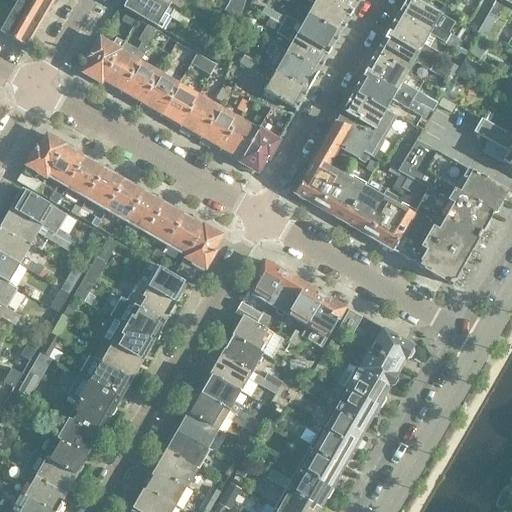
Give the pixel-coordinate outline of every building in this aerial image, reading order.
[(26,0),(10,0),(16,3),(10,14),(36,30),(47,12),(26,0)] [(26,0),(47,12),(53,0),(26,0)] [(127,0),(124,8),(157,27),(160,28),(167,17),(163,15),(169,7),(157,0),(127,0)] [(230,0),(224,12),(234,18),(245,0),(230,0)] [(304,0),(313,5),(307,15),(340,33),(351,15),(324,0),(304,0)] [(325,0),(351,15),(359,0),(325,0)] [(415,0),(405,0),(397,16),(436,37),(435,39),(465,56),(470,47),(435,26),(441,15),(428,7),(415,0)] [(457,0),(454,6),(460,9),(467,2),(468,0),(457,0)] [(496,0),(477,34),(486,40),(507,0),(496,0)] [(511,0),(507,0),(486,40),(494,44),(511,12),(511,0)] [(10,14),(0,7),(0,17),(6,21),(0,31),(26,47),(36,30),(10,14)] [(270,19),(281,25),(330,52),(340,33),(307,15),(301,25),(286,16),(285,18),(264,7),(260,13),(270,19)] [(172,10),(168,18),(184,27),(189,19),(172,10)] [(459,16),(451,11),(446,18),(455,23),(459,16)] [(137,22),(123,14),(120,20),(127,24),(133,28),(137,22)] [(397,16),(386,35),(435,62),(439,54),(430,48),(435,39),(436,37),(397,16)] [(266,26),(277,33),(276,34),(291,43),(285,53),(319,71),(330,52),(281,25),(270,19),(266,26)] [(91,59),(83,73),(100,83),(120,48),(121,49),(133,28),(127,24),(114,45),(101,37),(89,58),(91,59)] [(120,48),(100,83),(112,89),(114,86),(122,91),(140,61),(144,56),(143,55),(157,31),(147,25),(138,41),(141,43),(133,57),(122,51),(123,50),(121,49),(120,48)] [(386,35),(375,53),(408,72),(414,63),(429,71),(450,84),(452,79),(455,74),(435,62),(386,35)] [(468,53),(480,61),(490,44),(478,37),(468,53)] [(248,45),(237,39),(235,45),(234,49),(243,54),(248,45)] [(271,43),(265,53),(280,62),(274,71),(274,72),(307,91),(319,71),(285,53),(271,43)] [(375,53),(364,73),(413,100),(412,102),(427,109),(431,103),(424,99),(425,97),(402,83),(408,72),(375,53)] [(202,88),(207,79),(213,67),(194,55),(189,65),(202,72),(195,85),(202,88)] [(258,65),(243,57),(239,64),(254,72),(258,65)] [(140,61),(122,91),(121,94),(131,100),(133,97),(142,103),(159,72),(140,61)] [(458,68),(447,61),(444,67),(455,74),(458,68)] [(254,72),(269,81),(263,91),(264,92),(274,98),(279,101),(296,110),(307,91),(274,72),(274,71),(260,63),(258,65),(254,72)] [(499,64),(496,70),(507,76),(510,71),(499,64)] [(187,70),(180,66),(175,75),(181,79),(187,70)] [(159,72),(142,103),(140,106),(151,112),(154,109),(162,114),(179,83),(159,72)] [(364,73),(353,92),(386,110),(392,101),(425,119),(429,111),(412,102),(413,100),(364,73)] [(179,83),(162,114),(163,114),(161,117),(171,123),(173,120),(182,125),(199,95),(179,83)] [(220,103),(226,93),(225,92),(220,89),(214,100),(220,103)] [(445,92),(442,96),(452,102),(455,96),(446,90),(445,92)] [(264,92),(261,97),(271,103),(274,98),(264,92)] [(342,112),(336,122),(374,134),(375,131),(381,120),(396,128),(401,119),(386,110),(353,92),(342,112)] [(199,95),(182,125),(180,128),(190,134),(192,131),(201,136),(219,106),(199,95)] [(248,103),(247,103),(242,100),(236,110),(243,113),(248,103)] [(199,139),(210,146),(212,143),(221,148),(238,118),(219,106),(201,136),(199,139)] [(257,120),(262,123),(270,109),(265,107),(257,120)] [(270,109),(259,128),(241,160),(243,161),(241,163),(254,171),(259,169),(265,159),(267,160),(279,140),(292,116),(270,109)] [(484,119),(511,135),(511,123),(503,118),(501,120),(488,112),(484,119)] [(257,129),(238,118),(221,148),(219,151),(231,158),(233,155),(241,160),(259,128),(258,127),(257,129)] [(511,136),(481,119),(473,133),(508,153),(508,152),(510,153),(502,168),(511,174),(511,136)] [(336,122),(315,160),(329,168),(339,150),(358,161),(374,134),(336,122)] [(27,165),(17,182),(36,193),(42,184),(35,180),(38,175),(44,178),(64,144),(51,136),(45,138),(39,149),(37,148),(27,165)] [(64,144),(44,178),(47,180),(48,178),(65,188),(82,158),(73,153),(74,150),(64,144)] [(423,147),(411,169),(493,214),(506,192),(423,147)] [(359,161),(364,164),(368,157),(362,154),(359,161)] [(82,158),(65,188),(85,199),(102,170),(93,165),(94,162),(84,156),(82,158)] [(329,168),(315,160),(296,193),(298,194),(299,198),(304,201),(308,200),(320,207),(339,173),(329,168)] [(375,165),(368,161),(363,169),(371,173),(375,165)] [(420,204),(445,218),(479,238),(493,214),(411,169),(402,164),(397,172),(401,174),(428,189),(426,194),(420,204)] [(102,170),(85,199),(105,211),(122,182),(113,177),(115,174),(104,167),(102,170)] [(339,173),(320,207),(333,214),(334,219),(340,222),(344,220),(363,187),(339,173)] [(388,200),(368,234),(382,242),(383,246),(386,248),(389,246),(394,249),(402,235),(403,236),(415,215),(414,215),(428,189),(401,174),(395,185),(393,189),(401,194),(403,190),(415,196),(406,210),(396,205),(398,200),(401,195),(394,190),(388,200)] [(122,182),(105,211),(125,222),(142,193),(133,188),(135,186),(123,179),(122,182)] [(363,187),(344,220),(346,222),(346,226),(352,229),(356,228),(368,234),(388,200),(390,196),(386,194),(384,198),(363,187)] [(17,201),(11,210),(68,242),(71,237),(54,227),(62,212),(53,207),(32,195),(31,195),(23,190),(22,192),(19,192),(16,198),(17,201)] [(142,193),(125,222),(145,234),(162,205),(154,200),(155,197),(144,190),(142,194),(142,193)] [(54,192),(49,200),(57,205),(61,196),(54,192)] [(80,207),(73,203),(69,211),(75,215),(80,207)] [(162,205),(145,234),(165,246),(181,217),(172,211),(174,208),(164,203),(163,205),(162,205)] [(0,228),(0,229),(30,247),(38,234),(43,238),(69,253),(73,246),(68,242),(11,210),(7,217),(4,218),(1,224),(2,226),(0,229),(0,228)] [(86,221),(95,226),(100,218),(91,213),(86,221)] [(181,217),(165,246),(184,257),(182,259),(183,259),(184,260),(204,224),(203,224),(201,228),(193,223),(194,220),(183,214),(181,217)] [(419,224),(414,232),(426,238),(466,262),(479,238),(445,218),(438,231),(432,227),(430,231),(419,224)] [(183,259),(180,266),(176,273),(195,284),(205,269),(215,251),(213,249),(219,239),(218,238),(217,232),(204,224),(184,260),(183,259)] [(120,230),(113,226),(109,233),(116,237),(120,230)] [(0,253),(20,265),(25,269),(38,277),(43,269),(30,261),(24,257),(30,247),(0,229),(0,253)] [(466,262),(426,238),(414,232),(408,242),(423,250),(426,252),(419,262),(421,263),(419,267),(452,285),(466,262)] [(135,249),(140,240),(131,235),(126,244),(135,249)] [(106,264),(118,244),(107,238),(96,258),(106,264)] [(149,257),(155,261),(160,254),(153,250),(149,257)] [(0,279),(8,285),(20,265),(0,253),(0,279)] [(106,264),(96,258),(84,278),(94,284),(106,264)] [(175,263),(171,270),(176,273),(180,266),(175,263)] [(265,263),(246,293),(267,305),(284,274),(265,263)] [(145,285),(145,286),(175,303),(176,301),(179,301),(182,295),(181,292),(186,283),(156,266),(145,285)] [(284,274),(267,305),(286,316),(303,285),(284,274)] [(94,284),(84,278),(73,297),(78,300),(83,303),(94,284)] [(0,305),(19,317),(25,307),(16,302),(15,304),(2,296),(8,285),(0,279),(0,305)] [(131,294),(126,302),(163,323),(167,317),(168,317),(170,314),(172,313),(176,307),(174,304),(175,303),(145,286),(145,285),(139,282),(132,295),(131,294)] [(303,285),(286,316),(306,327),(324,297),(303,285)] [(68,295),(66,294),(56,289),(48,303),(60,310),(68,295)] [(71,295),(60,314),(68,318),(74,322),(80,311),(74,307),(78,300),(73,297),(71,295)] [(324,297),(306,327),(327,339),(344,309),(324,297)] [(122,300),(111,319),(150,341),(154,339),(156,339),(160,333),(159,330),(163,323),(126,302),(122,300)] [(241,303),(237,310),(258,321),(262,315),(241,303)] [(0,316),(14,325),(19,317),(0,305),(0,316)] [(349,310),(337,331),(350,338),(362,318),(349,310)] [(68,318),(60,314),(49,333),(57,337),(68,318)] [(262,315),(258,321),(266,326),(270,319),(262,315)] [(234,335),(233,337),(262,355),(270,341),(285,349),(289,343),(259,325),(244,317),(240,325),(236,326),(233,332),(234,335)] [(36,326),(46,332),(50,325),(40,319),(36,326)] [(111,319),(101,337),(142,360),(147,352),(149,351),(152,346),(152,343),(152,342),(150,341),(111,319)] [(294,329),(288,341),(294,345),(302,332),(294,329)] [(380,331),(369,350),(401,368),(414,347),(382,329),(380,332),(380,331)] [(49,333),(39,351),(47,356),(57,338),(49,333)] [(226,350),(222,357),(251,374),(262,355),(233,337),(232,338),(229,339),(226,344),(226,347),(225,349),(226,350)] [(340,346),(332,341),(327,350),(335,355),(340,346)] [(96,360),(100,362),(130,380),(132,378),(135,377),(138,371),(137,368),(142,360),(112,343),(108,349),(100,345),(93,358),(96,360)] [(24,345),(19,356),(27,361),(33,350),(24,345)] [(401,368),(369,350),(357,370),(389,389),(401,368)] [(333,356),(326,351),(321,359),(329,363),(333,356)] [(47,357),(38,352),(27,371),(36,376),(47,357)] [(212,374),(211,376),(240,393),(248,379),(276,395),(279,389),(263,380),(251,374),(222,357),(218,363),(214,364),(211,370),(212,374)] [(70,371),(78,375),(120,399),(124,390),(127,390),(130,385),(130,381),(130,380),(100,362),(96,360),(89,371),(75,363),(70,371)] [(326,368),(319,363),(314,371),(322,375),(326,368)] [(337,384),(346,390),(378,409),(389,389),(357,370),(348,365),(337,384)] [(20,373),(12,368),(4,382),(12,387),(20,373)] [(38,379),(26,371),(15,390),(27,397),(38,379)] [(267,374),(263,380),(279,389),(283,383),(267,374)] [(85,389),(78,401),(108,419),(110,416),(112,416),(116,410),(115,407),(120,399),(78,375),(74,383),(85,389)] [(205,386),(200,395),(257,427),(260,421),(239,410),(238,406),(234,404),(240,393),(211,376),(210,377),(207,377),(204,382),(205,386)] [(298,390),(303,382),(296,378),(290,379),(287,384),(298,390)] [(346,390),(334,411),(366,429),(378,409),(346,390)] [(15,391),(4,409),(15,415),(26,397),(15,391)] [(289,409),(294,401),(282,394),(277,403),(289,409)] [(190,411),(189,414),(218,431),(226,418),(253,434),(257,427),(200,395),(196,402),(193,402),(189,408),(190,411)] [(78,401),(67,420),(98,437),(102,429),(105,428),(109,422),(108,419),(78,401)] [(284,413),(274,408),(266,422),(276,428),(284,413)] [(334,411),(322,432),(354,450),(366,429),(334,411)] [(183,424),(178,433),(208,450),(218,431),(189,414),(188,415),(185,415),(181,421),(183,424)] [(63,418),(53,437),(86,456),(88,454),(91,453),(94,448),(93,444),(98,437),(67,420),(63,418)] [(34,452),(46,459),(75,476),(77,474),(80,473),(83,467),(82,464),(86,456),(53,437),(32,425),(28,431),(42,439),(34,452)] [(271,429),(264,425),(259,434),(266,438),(271,429)] [(322,432),(311,451),(343,470),(354,450),(322,432)] [(168,449),(167,452),(197,469),(208,450),(178,433),(173,440),(170,441),(168,444),(168,449)] [(290,466),(299,472),(332,490),(343,470),(311,451),(301,446),(290,466)] [(241,453),(233,448),(226,460),(234,465),(241,453)] [(161,462),(156,471),(186,489),(197,469),(167,452),(166,453),(163,454),(160,459),(161,462)] [(46,459),(35,477),(65,494),(69,486),(73,485),(76,480),(75,477),(75,476),(46,459)] [(234,466),(225,461),(218,473),(227,478),(234,466)] [(249,470),(241,465),(233,480),(241,484),(249,470)] [(266,479),(288,492),(320,510),(332,490),(299,472),(294,482),(271,470),(266,479)] [(145,490),(175,508),(186,489),(156,471),(151,478),(149,478),(145,485),(146,487),(144,489),(145,490)] [(31,483),(24,496),(50,511),(55,511),(56,511),(59,511),(62,506),(61,503),(62,501),(61,501),(65,494),(35,477),(29,474),(26,480),(31,483)] [(220,492),(211,487),(204,498),(213,504),(220,492)] [(139,500),(134,510),(137,511),(172,511),(175,508),(145,490),(144,491),(141,492),(137,498),(139,500)] [(288,492),(276,511),(318,511),(320,510),(288,492)] [(232,498),(225,495),(220,504),(227,508),(232,498)] [(50,511),(24,496),(18,507),(8,501),(2,511),(0,509),(0,511),(50,511)] [(207,511),(212,504),(204,499),(197,511),(198,511),(207,511)]
